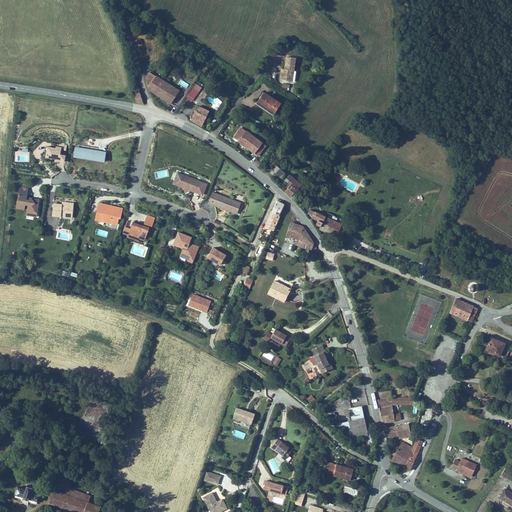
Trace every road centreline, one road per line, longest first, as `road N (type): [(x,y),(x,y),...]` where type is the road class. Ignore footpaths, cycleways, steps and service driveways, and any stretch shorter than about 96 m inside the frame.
road 1 (track): [(279,390),(153,317),(0,276)]
road 2 (residential): [(247,481),(279,390),(355,453),(384,459)]
road 3 (tertiary): [(384,459),(365,370),(324,250)]
road 4 (tertiary): [(407,487),(472,333),(489,312)]
road 5 (tertiary): [(489,312),(344,249),(324,250)]
road 6 (tertiary): [(152,113),(0,85)]
road 7 (tertiary): [(278,190),(226,148),(152,113)]
